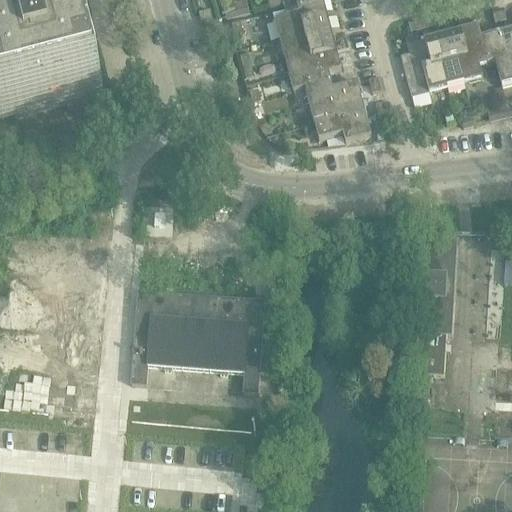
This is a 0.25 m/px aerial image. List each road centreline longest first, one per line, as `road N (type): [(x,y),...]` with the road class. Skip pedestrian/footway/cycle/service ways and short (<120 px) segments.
road 1 (residential): [(99,511),(131,153),(191,116)]
road 2 (tertiary): [(191,116),(222,172),(264,189),(293,193),(410,178)]
road 3 (residential): [(410,178),(407,125),(380,35),(401,0)]
